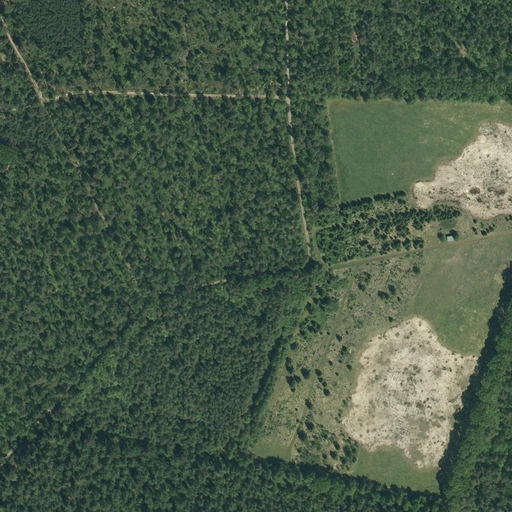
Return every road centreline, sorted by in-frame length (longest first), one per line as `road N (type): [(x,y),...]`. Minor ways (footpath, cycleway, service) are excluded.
road 1 (track): [(43,100),(89,87),(286,91),(310,258),(149,298),(44,415)]
road 2 (track): [(448,503),(44,415)]
road 3 (track): [(448,503),(511,318)]
road 4 (track): [(0,15),(43,100),(0,109)]
